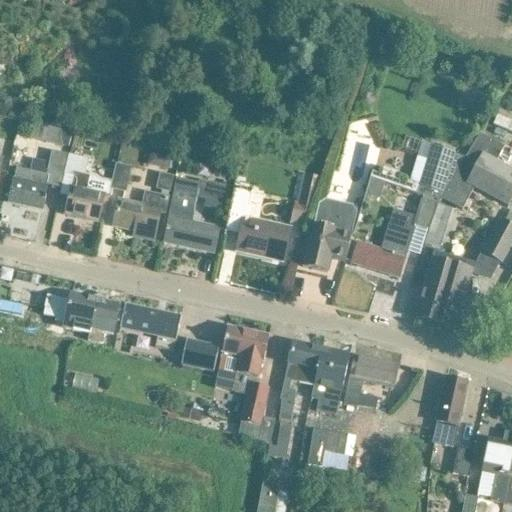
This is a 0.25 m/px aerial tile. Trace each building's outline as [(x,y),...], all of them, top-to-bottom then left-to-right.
[(449,187),(442,199),(463,210),(474,189),(507,207),(511,198),(511,171),(496,162),(504,148),(480,135),(466,159),(455,176),(449,187)] [(427,145),(414,185),(419,186),(416,195),(423,197),(422,200),(435,205),(436,201),(439,201),(440,202),(442,199),(449,187),(455,176),(466,159),(455,156),(456,154),(427,145)] [(64,175),(69,156),(51,152),(47,171),(64,175)] [(75,178),(70,199),(66,216),(97,224),(104,195),(108,196),(110,184),(88,179),(89,178),(85,177),(89,161),(69,156),(64,175),(75,178)] [(131,169),(115,166),(110,191),(126,195),(131,169)] [(41,211),(49,177),(30,173),(30,172),(16,170),(9,204),(41,211)] [(159,175),(158,182),(155,191),(169,194),(173,178),(159,174),(159,175)] [(199,187),(197,186),(178,182),(170,220),(169,219),(164,244),(193,250),(194,245),(215,249),(219,231),(191,225),(197,196),(199,187)] [(231,203),(234,190),(198,182),(197,186),(199,187),(197,196),(231,203)] [(234,190),(231,203),(226,225),(224,237),(225,237),(226,232),(241,235),(237,251),(270,258),(269,261),(282,264),(290,230),(271,226),(248,221),(251,211),(248,210),(252,194),(234,190)] [(140,238),(154,241),(160,214),(164,214),(167,200),(146,195),(143,209),(118,203),(113,227),(142,233),(140,238)] [(427,230),(435,205),(422,200),(413,225),(427,230)] [(346,263),(352,235),(357,215),(353,208),(325,201),(316,205),(302,269),(327,274),(331,259),(346,263)] [(295,204),(290,226),(302,229),(310,208),(297,205),(295,204)] [(437,206),(424,248),(439,253),(452,211),(437,206)] [(358,244),(357,246),(351,265),(398,280),(414,230),(409,229),(413,219),(394,213),(382,252),(358,244)] [(511,227),(501,221),(482,255),(501,265),(511,243),(511,227)] [(431,260),(414,320),(455,332),(473,272),(431,260)] [(35,275),(33,283),(40,285),(42,277),(35,275)] [(90,336),(97,302),(70,296),(69,303),(47,298),(43,317),(44,317),(44,318),(55,320),(54,324),(64,326),(63,329),(88,335),(90,336)] [(90,336),(88,335),(87,342),(101,345),(104,335),(112,337),(114,326),(118,307),(97,302),(90,336)] [(27,305),(26,319),(38,321),(40,307),(27,305)] [(125,308),(121,328),(120,330),(158,338),(155,349),(173,353),(180,320),(125,308)] [(63,329),(64,326),(54,324),(55,320),(44,318),(41,331),(62,335),(63,329)] [(227,329),(223,349),(214,389),(246,396),(240,424),(241,424),(241,426),(208,419),(207,425),(208,425),(207,430),(238,437),(238,438),(270,445),(275,421),(262,419),(269,389),(256,386),(257,380),(261,363),(263,364),(268,338),(227,329)] [(187,342),(181,368),(213,374),(218,348),(187,342)] [(314,388),(322,351),(292,344),(288,364),(280,402),(282,402),(278,422),(290,424),(296,394),(289,392),(291,383),(314,388)] [(321,414),(334,354),(322,351),(314,388),(312,401),(319,402),(317,413),(321,414)] [(334,354),(321,414),(336,417),(341,393),(342,393),(345,377),(349,357),(334,354)] [(353,358),(349,378),(349,379),(393,389),(397,368),(353,358)] [(74,384),(96,385),(97,360),(76,359),(74,384)] [(446,380),(441,399),(431,444),(452,449),(462,404),(467,385),(446,380)] [(346,393),(343,407),(375,414),(378,399),(346,393)] [(322,454),(325,433),(313,431),(307,467),(322,469),(324,454),(322,454)] [(203,432),(201,440),(232,449),(234,442),(203,432)] [(324,454),(322,469),(346,473),(352,438),(325,433),(322,454),(324,454)] [(503,506),(511,463),(511,434),(504,433),(501,448),(487,445),(482,474),(495,477),(490,503),(503,506)] [(458,450),(452,475),(467,478),(473,453),(458,450)] [(382,457),(379,474),(388,476),(391,458),(382,457)] [(511,463),(503,506),(511,507),(511,463)] [(257,511),(274,511),(279,486),(263,483),(257,511)] [(465,497),(462,511),(474,511),(477,499),(465,497)]
